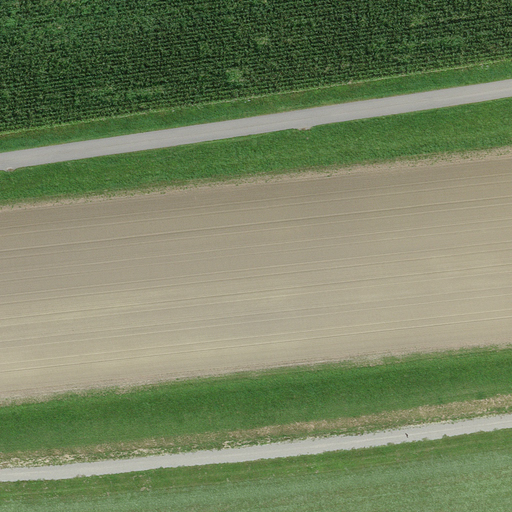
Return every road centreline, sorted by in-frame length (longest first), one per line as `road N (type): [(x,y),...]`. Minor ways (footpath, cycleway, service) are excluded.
road 1 (unclassified): [(0,162),(511,88)]
road 2 (track): [(511,426),(316,453),(0,477)]
